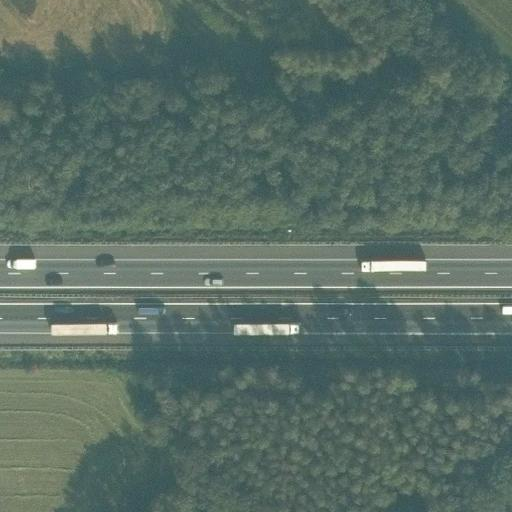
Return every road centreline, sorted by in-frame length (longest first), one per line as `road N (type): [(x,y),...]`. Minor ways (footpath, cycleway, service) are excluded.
road 1 (motorway): [(0,319),(511,319)]
road 2 (motorway): [(511,275),(0,275)]
road 3 (track): [(511,390),(134,384)]
